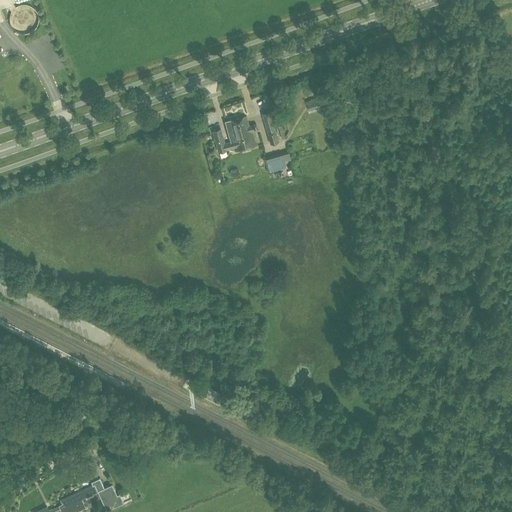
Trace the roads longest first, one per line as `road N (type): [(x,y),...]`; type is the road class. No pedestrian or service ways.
road 1 (secondary): [(0,151),(412,6)]
road 2 (track): [(394,33),(511,385)]
